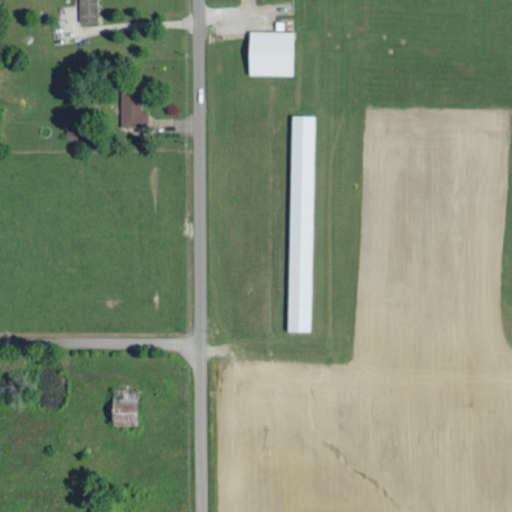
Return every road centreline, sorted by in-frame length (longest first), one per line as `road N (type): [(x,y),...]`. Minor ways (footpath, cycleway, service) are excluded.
road 1 (residential): [(202,511),(197,0)]
road 2 (residential): [(200,340),(0,339)]
